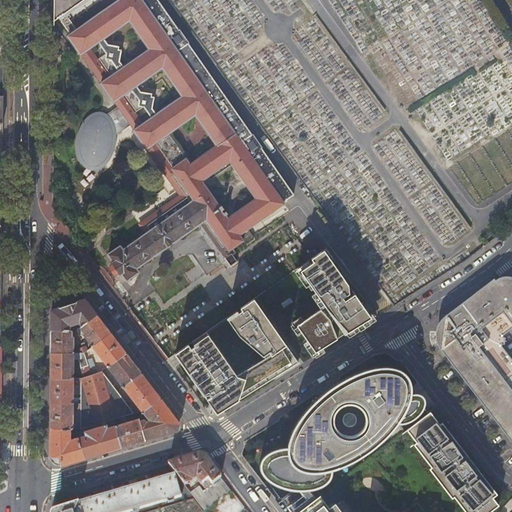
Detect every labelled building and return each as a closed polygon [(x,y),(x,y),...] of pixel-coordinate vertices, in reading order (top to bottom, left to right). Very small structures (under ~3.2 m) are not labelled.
[(53,0),(54,15),(68,36),(75,31),(66,17),(73,12),(72,10),(86,0),(53,0)] [(91,119),(88,123),(86,125),(84,130),(81,137),(80,147),(81,153),(82,157),(83,159),(86,163),(90,165),(92,166),(96,166),(100,164),(105,159),(108,153),(111,146),(112,137),(131,124),(135,129),(134,130),(147,148),(148,148),(180,195),(186,203),(145,232),(122,248),(119,245),(107,253),(113,262),(112,262),(113,263),(119,272),(120,273),(120,272),(126,280),(138,271),(136,268),(200,222),(206,231),(223,255),(252,235),(247,228),(292,197),(290,195),(293,193),(261,147),(262,146),(254,133),(252,135),(188,43),(189,42),(180,28),(178,29),(157,0),(119,0),(75,31),(68,36),(81,54),(82,53),(102,82),(101,83),(114,101),(115,100),(118,106),(102,117),(98,116),(93,118),(91,119)] [(139,224),(145,232),(186,203),(180,195),(139,224)] [(326,305),(297,325),(315,352),(356,327),(371,317),(325,249),(312,258),(314,261),(302,270),(326,305)] [(119,272),(113,263),(109,266),(115,274),(119,272)] [(511,276),(508,276),(503,277),(498,277),(496,274),(484,284),(447,313),(442,319),(438,323),(436,328),(435,333),(435,335),(435,338),(437,344),(440,348),(511,443),(511,358),(503,346),(503,344),(506,344),(507,338),(504,338),(504,336),(511,329),(511,276)] [(51,330),(69,330),(69,326),(79,323),(81,326),(96,315),(84,299),(68,305),(51,310),(51,330)] [(206,332),(175,354),(217,413),(234,403),(279,375),(298,363),(254,299),(241,308),(242,311),(229,320),(240,336),(265,357),(237,376),(206,332)] [(96,315),(81,326),(80,327),(84,333),(83,334),(92,346),(110,333),(103,324),(96,315)] [(51,352),(73,353),(73,335),(71,335),(71,332),(74,332),(74,330),(69,330),(51,330),(51,352)] [(110,333),(92,346),(108,367),(126,353),(118,343),(110,333)] [(80,353),(73,353),(51,352),(51,378),(73,378),(73,358),(86,358),(84,353),(80,353)] [(133,364),(126,353),(108,367),(123,387),(141,373),(133,364)] [(91,375),(87,362),(82,364),(86,376),(91,375)] [(489,511),(499,505),(493,497),(497,494),(477,468),(454,438),(442,422),(440,424),(430,411),(428,413),(424,407),(424,406),(424,405),(423,404),(423,399),(423,398),(423,397),(423,396),(422,396),(421,396),(420,395),(413,395),(412,394),(411,393),(410,391),(411,389),(411,387),(411,385),(411,384),(410,382),(410,381),(409,379),(408,377),(407,376),(406,374),(405,373),(403,372),(401,371),(399,370),(395,369),(391,368),(387,367),(384,367),(378,367),(373,368),(369,369),(361,371),(354,375),(349,377),(343,380),(331,387),(322,395),(311,405),(303,415),(296,424),(294,428),(292,441),(291,444),(289,445),(287,446),(276,449),(272,450),(268,453),(264,456),(263,459),(261,462),(260,466),(261,470),(263,473),(265,476),(269,480),(274,483),(284,487),(294,490),(302,491),(309,491),(313,490),(316,489),(321,486),(328,482),(329,480),(331,476),(332,471),(332,470),(333,468),(335,467),(337,466),(340,465),(348,463),(352,462),(356,460),(369,451),(381,442),(384,439),(387,435),(390,432),(393,425),(394,424),(395,423),(396,423),(397,423),(398,423),(398,424),(404,431),(407,429),(416,442),(414,444),(431,467),(429,468),(452,498),(454,497),(465,511),(489,511)] [(141,373),(123,387),(142,412),(143,411),(160,399),(150,385),(141,373)] [(73,378),(51,378),(50,403),(72,403),(73,384),(81,384),(81,378),(73,378)] [(140,420),(146,439),(161,435),(177,430),(178,423),(170,411),(160,399),(143,411),(150,420),(146,422),(144,419),(140,420)] [(72,403),(50,403),(50,428),(72,429),(72,409),(77,409),(77,429),(80,429),(80,403),(72,403)] [(115,426),(121,447),(134,443),(146,439),(140,420),(139,419),(115,426)] [(115,426),(113,420),(103,423),(103,426),(104,429),(115,426)] [(79,437),(85,457),(101,453),(121,447),(115,426),(104,429),(103,426),(86,432),(87,435),(80,437),(79,437)] [(79,437),(80,437),(80,429),(77,429),(72,429),(50,428),(50,457),(61,465),(85,457),(79,437)] [(195,478),(214,502),(230,490),(206,458),(198,454),(167,463),(183,484),(190,482),(189,480),(195,478)] [(124,511),(179,496),(173,476),(159,480),(159,477),(156,478),(152,479),(153,481),(124,490),(124,487),(121,488),(117,489),(118,492),(90,501),(89,498),(86,499),(83,500),(84,502),(54,511),(52,511),(124,511)] [(189,492),(191,495),(199,489),(197,486),(189,492)] [(315,499),(300,511),(299,511),(342,511),(335,503),(329,507),(320,495),(315,499)] [(447,511),(439,502),(428,510),(430,511),(447,511)]
